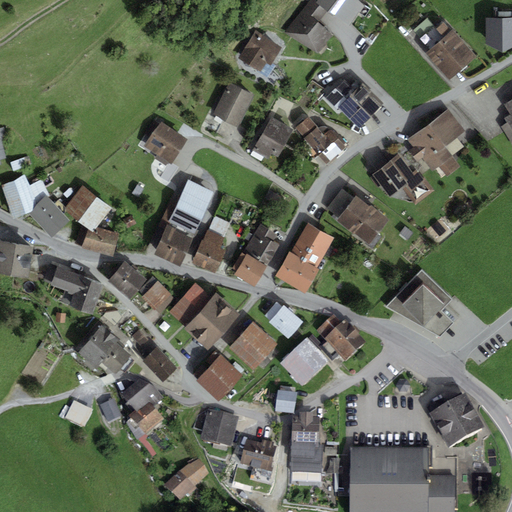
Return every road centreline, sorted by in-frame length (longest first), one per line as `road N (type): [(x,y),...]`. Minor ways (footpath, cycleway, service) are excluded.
road 1 (residential): [(260,291),(329,171),(369,139),(511,59)]
road 2 (residential): [(400,341),(365,373),(283,418),(197,396)]
road 3 (residential): [(197,396),(182,401),(123,376),(0,411)]
road 4 (residential): [(197,396),(179,358),(76,252)]
road 5 (tertiary): [(260,291),(76,252)]
road 6 (tertiary): [(400,341),(260,291)]
